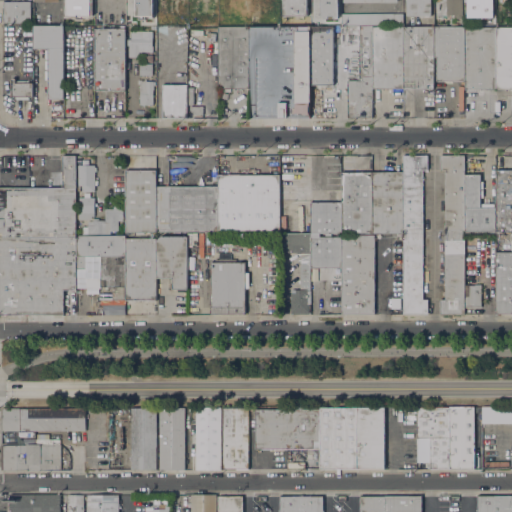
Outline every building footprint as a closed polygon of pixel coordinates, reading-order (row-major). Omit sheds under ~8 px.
[(135,0),(153,0),(153,15),(136,15),(135,0)] [(166,0),(185,0),(185,10),(184,10),(184,14),(175,14),(176,9),(166,9),(166,0)] [(188,0),(202,0),(202,12),(196,12),(196,15),(191,14),(191,12),(188,12),(188,0)] [(277,0),(277,1),(277,3),(277,15),(260,15),(260,8),(259,8),(259,5),(259,0),(277,0)] [(307,0),(307,15),(282,15),(282,0),(307,0)] [(316,23),(316,8),(313,8),(313,3),(315,3),(315,0),(338,0),(338,23),(316,23)] [(430,0),(430,15),(406,15),(406,0),(430,0)] [(435,0),(462,0),(462,18),(455,18),(455,15),(435,15),(435,0)] [(466,0),(492,0),(493,17),(466,17),(466,0)] [(3,23),(3,1),(30,1),(30,23),(3,23)] [(76,19),(64,19),(64,6),(76,6),(76,19)] [(347,26),(347,25),(341,25),(341,13),(402,13),(402,25),(372,26),(359,26),(347,26)] [(402,88),(371,88),(372,26),(402,25),(402,88)] [(433,87),(402,88),(402,25),(433,26),(433,57),(433,87)] [(33,26),(63,26),(63,98),(48,98),(47,47),(33,47),(33,26)] [(248,58),(248,88),(218,88),(218,26),(248,26),(248,58)] [(248,26),(310,26),(310,84),(310,117),(287,117),(287,116),(279,116),(279,117),(255,117),(255,58),(248,58),(248,26)] [(310,26),(332,26),(332,84),(310,84),(310,26)] [(372,26),(371,88),(371,117),(347,117),(347,80),(359,80),(359,26),(372,26)] [(436,81),(436,57),(433,57),(433,26),(464,26),(464,80),(436,81)] [(464,89),(464,80),(464,26),(495,27),(495,89),(464,89)] [(511,88),(495,89),(495,27),(511,27),(511,88)] [(94,28),(125,28),(125,90),(94,90),(94,28)] [(138,52),(138,57),(128,57),(128,45),(127,45),(127,39),(130,39),(130,31),(152,31),(152,45),(153,45),(153,52),(138,52)] [(139,75),(139,65),(152,65),(152,75),(139,75)] [(11,78),(15,78),(15,80),(28,80),(28,83),(32,82),(32,96),(28,96),(28,99),(15,99),(15,96),(11,96),(11,78)] [(139,84),(137,84),(137,79),(142,79),(142,81),(143,81),(143,79),(146,79),(146,81),(155,81),(155,85),(153,85),(153,89),(153,104),(139,104),(139,84)] [(162,84),(177,84),(177,81),(185,81),(185,84),(187,84),(187,118),(162,118),(162,84)] [(79,117),(64,117),(64,89),(80,89),(79,117)] [(203,106),(203,114),(200,114),(200,115),(190,115),(190,114),(189,114),(189,106),(203,106)] [(76,219),(76,236),(75,287),(75,289),(68,289),(68,304),(63,303),(63,315),(0,314),(0,187),(62,187),(62,156),(75,156),(76,208),(76,219)] [(422,299),(427,299),(427,314),(403,314),(403,240),(404,240),(404,229),(403,229),(403,171),(403,156),(427,156),(427,169),(422,169),(422,299)] [(445,229),(445,170),(440,170),(439,156),(464,156),(464,174),(464,229),(463,229),(445,229)] [(78,165),(82,165),(82,159),(89,159),(89,165),(94,165),(94,166),(96,167),(96,171),(95,171),(94,191),(82,191),(82,185),(78,185),(78,165)] [(125,232),(125,170),(156,170),(156,186),(156,231),(125,232)] [(495,207),(495,170),(511,170),(511,231),(495,231),(495,207)] [(341,171),(372,171),(372,233),(341,233),(341,202),(341,171)] [(402,233),(372,233),(372,171),(403,171),(403,229),(402,233)] [(218,175),(279,174),(279,230),(218,230),(218,186),(218,175)] [(495,231),(464,231),(464,229),(464,174),(480,174),(480,207),(495,207),(495,231)] [(218,230),(218,231),(156,231),(156,186),(218,186),(218,230)] [(76,208),(79,208),(79,197),(83,197),(83,192),(90,192),(90,197),(94,197),(94,203),(96,203),(96,206),(94,206),(94,216),(91,216),(91,219),(88,219),(88,220),(78,220),(78,219),(76,219),(76,208)] [(341,236),(341,267),(310,267),(310,233),(310,202),(341,202),(341,233),(319,233),(319,236),(341,236)] [(110,231),(110,233),(87,234),(87,235),(82,235),(82,233),(83,233),(83,226),(87,226),(87,220),(93,220),(93,218),(98,218),(98,220),(105,220),(104,209),(106,209),(106,208),(113,208),(113,205),(119,205),(119,208),(123,208),(123,218),(122,218),(122,220),(118,221),(118,231),(110,231)] [(445,235),(445,229),(463,229),(463,240),(464,240),(464,285),(464,307),(464,313),(440,313),(440,299),(445,299),(445,235)] [(310,303),(308,304),(308,314),(290,314),(290,293),(295,293),(295,289),(299,289),(299,265),(300,265),(300,253),(280,253),(280,233),(310,233),(310,267),(310,303)] [(341,235),(374,235),(374,313),(341,313),(341,267),(341,236),(341,235)] [(125,236),(125,238),(125,300),(112,299),(112,287),(100,287),(75,287),(76,236),(125,236)] [(160,236),(187,236),(186,289),(172,289),(172,277),(156,277),(155,241),(160,236)] [(156,277),(155,300),(125,300),(125,238),(155,238),(155,241),(156,277)] [(495,252),(511,252),(511,313),(496,314),(495,252)] [(210,314),(210,262),(245,262),(245,314),(210,314)] [(464,307),(464,285),(475,285),(475,284),(481,284),(481,307),(464,307)] [(391,298),(400,297),(400,308),(391,308),(391,298)] [(285,408),(285,405),(311,405),(311,406),(316,406),(316,405),(319,405),(319,408),(319,449),(255,448),(255,408),(285,409),(285,408)] [(221,469),(195,469),(195,408),(195,406),(221,407),(221,408),(221,469)] [(480,422),(511,422),(511,406),(481,406),(480,422)] [(449,468),(429,468),(429,462),(417,462),(417,407),(449,407),(449,468)] [(474,407),(474,468),(449,468),(449,407),(474,407)] [(2,409),(85,408),(85,430),(2,430),(2,409)] [(130,408),(156,408),(156,469),(130,469),(130,408)] [(159,408),(184,408),(185,469),(159,469),(159,408)] [(223,408),(248,408),(248,469),(223,468),(223,408)] [(319,408),(384,408),(384,469),(320,469),(319,449),(319,408)] [(1,469),(1,444),(60,444),(60,470),(1,469)] [(60,511),(6,511),(6,501),(9,501),(9,494),(60,494),(60,495),(60,511)] [(86,511),(87,494),(118,494),(118,511),(86,511)] [(84,511),(67,511),(67,495),(84,495),(84,511)] [(191,511),(191,495),(217,495),(217,511),(191,511)] [(279,511),(279,495),(322,495),(322,511),(279,511)] [(359,511),(359,495),(384,495),(384,511),(359,511)] [(384,511),(384,495),(421,495),(421,511),(384,511)] [(511,495),(511,511),(477,511),(477,495),(511,495)] [(242,511),(218,511),(218,496),(242,496),(242,511)]
